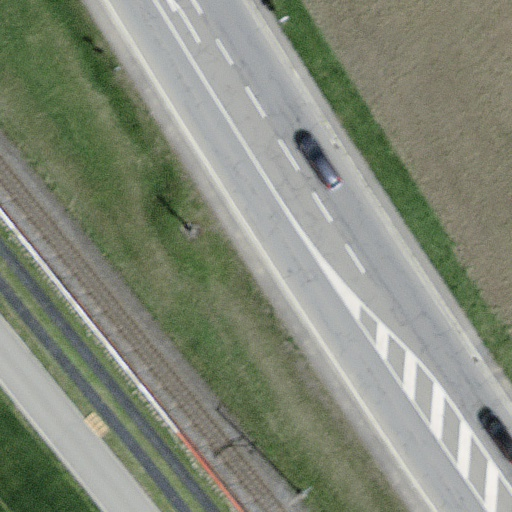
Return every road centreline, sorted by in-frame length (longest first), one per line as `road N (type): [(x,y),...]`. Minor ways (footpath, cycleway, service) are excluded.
road 1 (secondary): [(132,0),(464,511)]
road 2 (secondary): [(511,452),(214,0)]
road 3 (unclassified): [(0,352),(132,511)]
